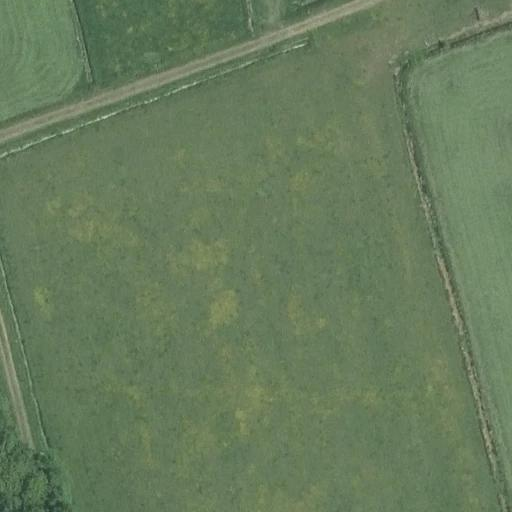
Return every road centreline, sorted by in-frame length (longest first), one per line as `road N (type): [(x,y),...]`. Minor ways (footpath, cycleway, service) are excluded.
road 1 (track): [(0,135),(378,0)]
road 2 (track): [(44,511),(0,331)]
